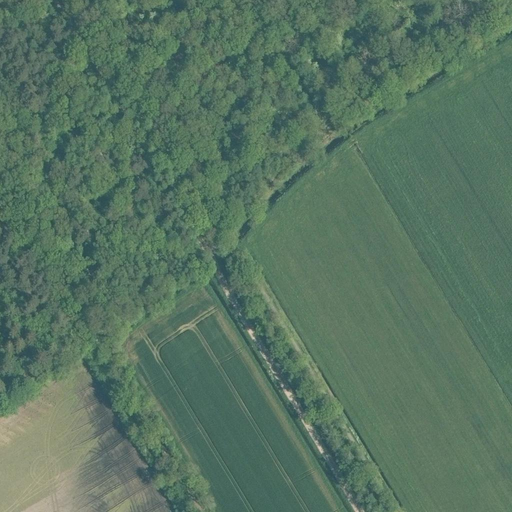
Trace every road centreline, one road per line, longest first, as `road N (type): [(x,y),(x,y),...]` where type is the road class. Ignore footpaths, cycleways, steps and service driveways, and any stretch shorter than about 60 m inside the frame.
road 1 (track): [(360,511),(102,78)]
road 2 (track): [(102,78),(39,160),(18,175)]
